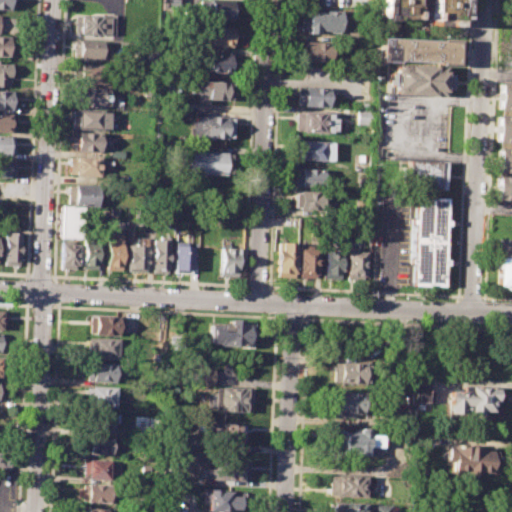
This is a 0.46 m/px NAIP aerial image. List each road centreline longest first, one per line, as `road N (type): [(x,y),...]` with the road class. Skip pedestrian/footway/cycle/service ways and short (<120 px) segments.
road 1 (residential): [(511,315),(42,292)]
road 2 (residential): [(483,0),(472,314)]
road 3 (residential): [(268,0),(257,303)]
road 4 (residential): [(52,0),(42,292)]
road 5 (residential): [(42,292),(33,511)]
road 6 (residential): [(291,305),(283,511)]
